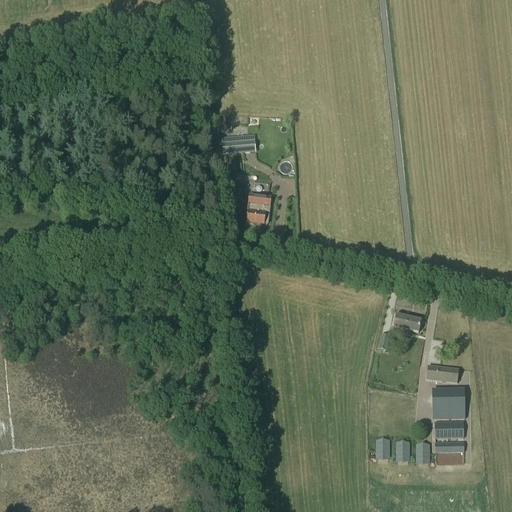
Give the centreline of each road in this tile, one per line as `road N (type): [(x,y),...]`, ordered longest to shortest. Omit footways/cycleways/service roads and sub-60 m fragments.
road 1 (unclassified): [(511,309),(238,253),(0,279)]
road 2 (unknown): [(384,0),(413,288)]
